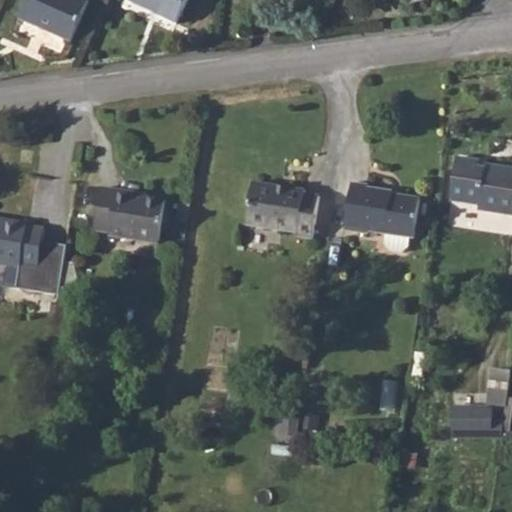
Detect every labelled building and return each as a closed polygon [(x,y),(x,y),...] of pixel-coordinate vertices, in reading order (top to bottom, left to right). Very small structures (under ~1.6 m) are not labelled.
[(90,2),(85,0),(27,0),(19,19),(72,42),(90,2)] [(127,0),(177,24),(188,0),(127,0)] [(511,216),(511,172),(482,168),(483,165),(461,162),(454,203),(485,208),(484,213),(511,216)] [(307,195),(307,191),(257,182),(250,225),(299,233),(299,238),(316,240),(322,198),(307,195)] [(105,232),(113,188),(100,187),(94,230),(105,232)] [(117,189),(113,188),(105,232),(111,232),(112,235),(158,242),(164,200),(117,192),(117,189)] [(386,241),(414,246),(416,246),(423,206),(396,202),(396,199),(371,195),(371,192),(355,189),(346,240),(369,245),(372,239),(386,241)] [(31,224),(30,219),(0,215),(0,260),(23,264),(19,287),(60,292),(68,242),(64,241),(63,248),(44,245),(45,238),(46,226),(31,224)] [(490,404),(509,406),(511,375),(511,369),(493,368),(490,404)] [(444,437),(506,437),(507,427),(509,413),(489,414),(490,406),(444,407),(444,437)]
